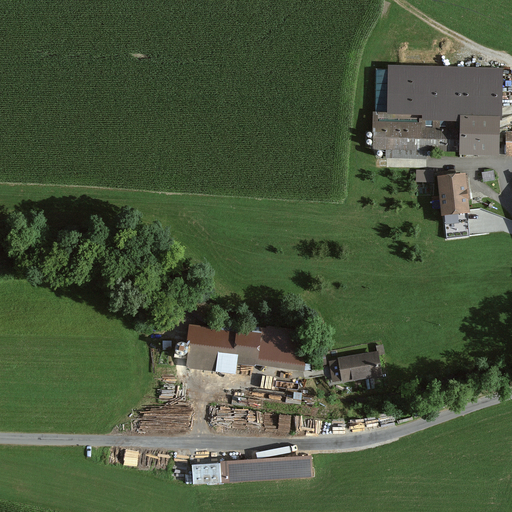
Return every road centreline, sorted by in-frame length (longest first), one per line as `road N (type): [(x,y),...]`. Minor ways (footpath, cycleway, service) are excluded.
road 1 (unclassified): [(0,439),(343,443),(511,393)]
road 2 (track): [(400,0),(511,62)]
